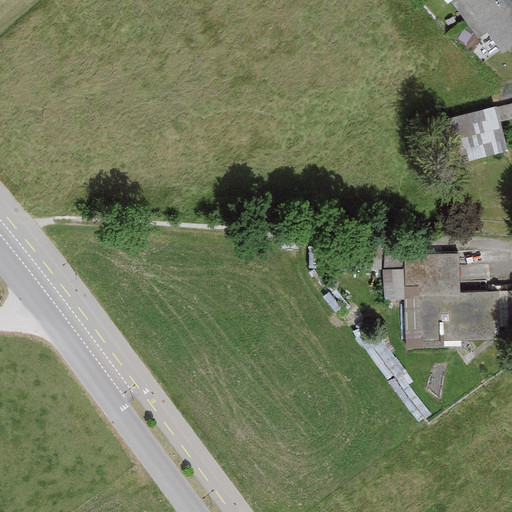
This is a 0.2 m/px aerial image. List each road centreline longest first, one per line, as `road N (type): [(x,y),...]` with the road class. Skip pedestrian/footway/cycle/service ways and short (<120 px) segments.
road 1 (tertiary): [(206,511),(0,239)]
road 2 (residential): [(511,239),(296,233)]
